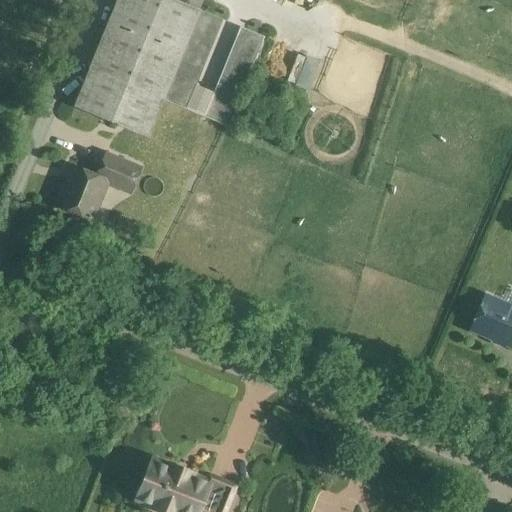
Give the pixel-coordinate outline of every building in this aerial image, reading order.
[(117,0),(74,107),(148,137),(163,100),(181,108),(218,18),(174,0),(117,0)] [(245,29),(208,119),(227,127),(264,37),(245,29)] [(307,90),(320,61),(300,52),(287,81),(307,90)] [(326,76),(296,152),(311,159),(341,82),(326,76)] [(139,169),(106,155),(97,177),(106,181),(106,182),(130,192),(139,169)] [(97,177),(73,167),(57,206),(90,220),(106,182),(106,181),(97,177)] [(511,308),(485,297),(471,330),(509,346),(511,339),(511,308)] [(171,466),(170,469),(153,462),(144,485),(140,486),(137,494),(140,501),(147,504),(151,503),(156,504),(155,507),(166,511),(195,511),(196,510),(207,484),(206,483),(189,477),(191,474),(171,466)] [(223,511),(234,486),(208,476),(206,483),(207,484),(196,510),(201,511),(223,511)]
